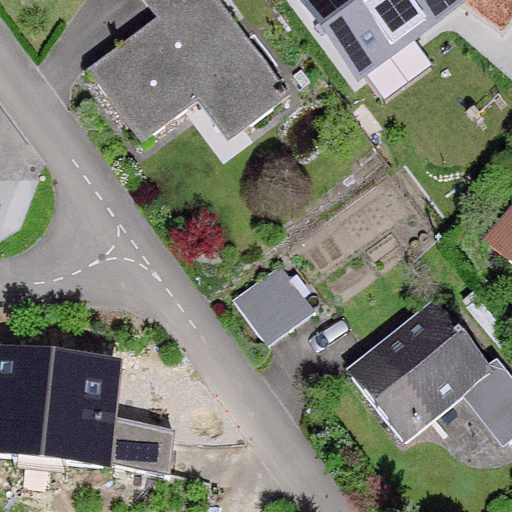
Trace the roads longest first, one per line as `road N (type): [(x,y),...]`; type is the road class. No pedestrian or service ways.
road 1 (residential): [(117,232),(327,511)]
road 2 (residential): [(0,65),(117,232)]
road 3 (residential): [(117,232),(20,284),(0,285)]
